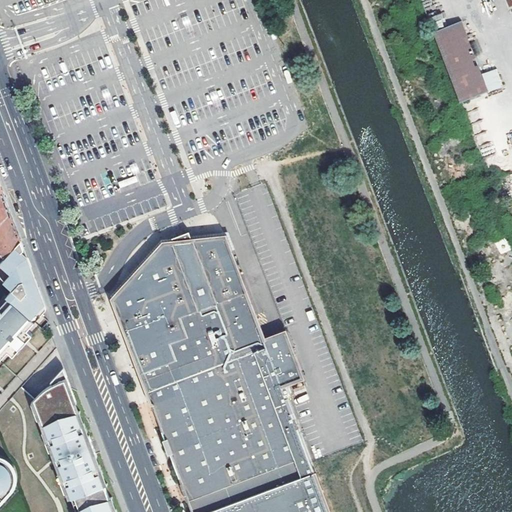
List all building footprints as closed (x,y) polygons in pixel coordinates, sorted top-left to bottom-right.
[(461,22),(433,32),(459,104),(487,93),(461,22)] [(0,221),(10,212),(4,195),(0,185),(0,221)] [(10,212),(0,221),(0,251),(4,257),(20,239),(19,235),(10,212)] [(329,511),(311,462),(285,395),(289,393),(285,384),(302,378),(284,331),(263,339),(231,256),(224,236),(208,237),(192,239),(187,230),(179,233),(170,237),(172,241),(164,242),(155,251),(127,283),(112,299),(116,311),(160,427),(181,483),(188,501),(191,511),(329,511)] [(20,239),(4,257),(0,261),(0,287),(8,295),(12,299),(3,309),(0,306),(0,351),(4,348),(7,351),(12,356),(18,350),(17,348),(21,344),(25,339),(26,341),(32,334),(26,330),(22,326),(36,311),(39,315),(46,308),(38,286),(35,288),(32,286),(30,284),(33,282),(27,268),(21,251),(24,248),(20,239)] [(35,288),(38,286),(29,263),(24,248),(21,251),(27,268),(33,282),(30,284),(32,286),(35,288)] [(8,295),(0,304),(0,306),(3,309),(12,299),(8,295)] [(36,311),(22,326),(26,330),(39,315),(36,311)] [(21,344),(17,348),(18,350),(26,341),(25,339),(21,344)] [(50,381),(52,385),(54,383),(55,383),(60,381),(64,379),(73,403),(76,402),(63,367),(50,381)] [(114,511),(94,458),(97,457),(93,447),(89,435),(86,436),(73,403),(64,379),(60,381),(55,383),(54,383),(52,385),(48,387),(44,390),(40,393),(34,399),(41,419),(45,430),(53,450),(55,456),(57,455),(60,462),(58,463),(61,472),(68,491),(71,498),(74,496),(79,509),(75,510),(76,511),(114,511)] [(41,419),(34,399),(30,403),(37,420),(41,419)] [(53,450),(45,430),(41,432),(48,451),(53,450)] [(0,457),(2,458),(6,460),(8,462),(10,464),(12,466),(13,470),(14,471),(14,474),(15,477),(14,481),(13,484),(12,486),(11,488),(9,491),(7,489),(0,496),(0,503),(10,492),(12,491),(14,488),(16,484),(17,479),(17,472),(14,466),(13,463),(10,460),(3,456),(0,454),(0,457)] [(0,496),(7,489),(9,491),(11,488),(12,486),(13,484),(14,481),(15,477),(14,474),(14,471),(13,470),(12,466),(10,464),(8,462),(6,460),(2,458),(0,457),(0,496)] [(64,493),(68,491),(61,472),(57,474),(64,493)] [(71,498),(75,510),(79,509),(74,496),(71,498)]
